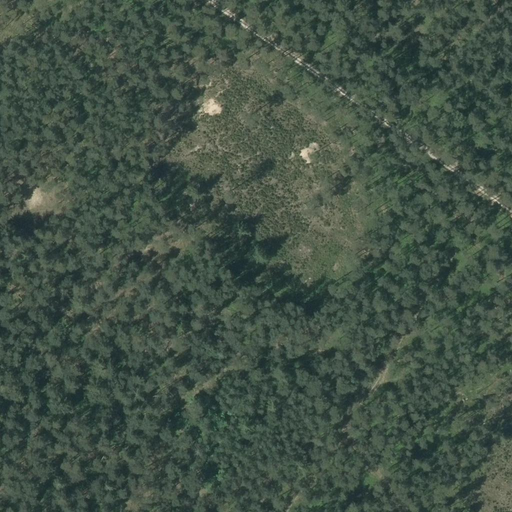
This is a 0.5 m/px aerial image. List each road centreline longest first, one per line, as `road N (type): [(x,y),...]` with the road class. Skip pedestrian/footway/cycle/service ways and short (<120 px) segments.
road 1 (track): [(219,0),(511,206)]
road 2 (track): [(345,422),(490,191)]
